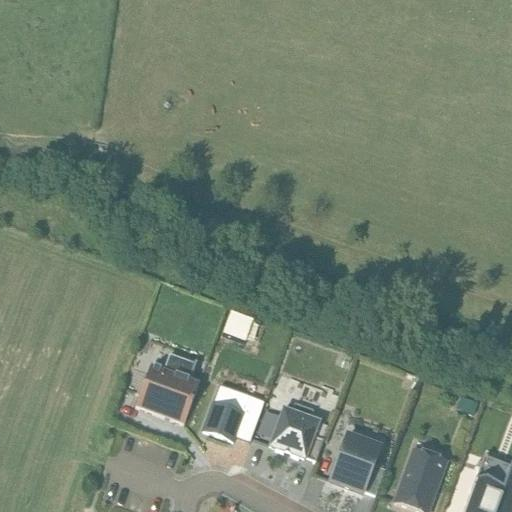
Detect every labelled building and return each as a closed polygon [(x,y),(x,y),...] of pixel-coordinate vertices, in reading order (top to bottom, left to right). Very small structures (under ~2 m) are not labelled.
[(229,314),(221,336),(244,345),(252,322),(229,314)] [(169,358),(163,374),(150,369),(135,409),(183,427),(198,387),(189,383),(198,361),(196,360),(193,367),(169,358)] [(202,434),(232,445),(233,444),(248,449),(263,408),(218,391),(202,434)] [(465,401),(461,412),(473,417),(477,406),(465,401)] [(310,423),(313,415),(294,408),(291,416),(282,413),(269,449),(275,452),(274,454),(297,462),(298,460),(314,466),(323,443),(313,440),(318,426),(310,423)] [(379,452),(345,440),(329,483),(363,496),(364,494),(375,498),(385,472),(373,468),(379,452)] [(394,505),(412,511),(428,511),(446,465),(413,453),(394,505)] [(463,511),(511,511),(511,468),(510,468),(505,481),(479,471),(463,511)]
